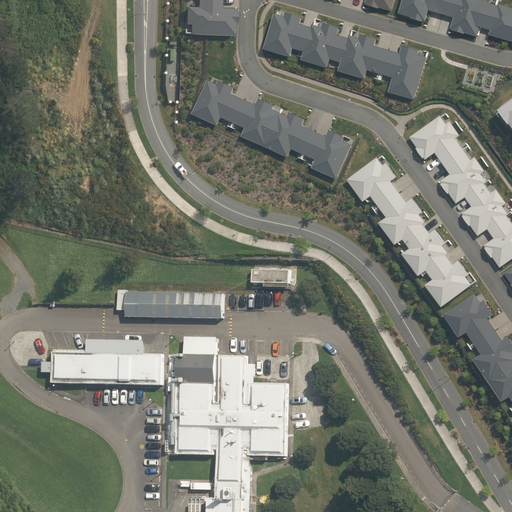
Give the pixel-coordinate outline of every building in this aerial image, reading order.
[(189,22),(189,33),(233,34),(233,21),(234,21),(235,10),(234,10),(234,7),(219,7),(219,0),(196,0),(197,7),(186,6),(185,22),(189,22)] [(380,6),(392,10),(394,0),(365,0),(365,2),(367,2),(367,4),(379,7),(380,6)] [(403,0),(399,12),(411,16),(411,17),(423,21),(424,20),(426,20),(429,9),(454,16),(451,27),(453,28),(452,29),(465,33),(465,31),(478,35),(480,25),(491,28),(489,33),(511,39),(511,7),(499,3),(498,4),(487,1),(487,0),(403,0)] [(389,91),(416,99),(428,56),(418,53),(419,49),(403,45),(401,52),(375,44),(377,38),(361,33),(360,37),(350,34),(349,37),(338,33),(340,27),(324,22),(323,26),(313,23),(312,26),(301,23),(303,16),(286,11),(285,15),(275,12),(265,48),(291,56),(294,47),(304,50),(301,59),(328,67),(330,58),(341,61),(339,70),(365,78),(368,69),(393,76),(389,91)] [(218,84),(208,79),(193,113),(218,124),(222,116),(245,127),(242,135),(288,156),(292,148),(316,158),(312,167),(337,178),(352,143),(344,139),(345,136),(329,129),(327,135),(303,124),(306,118),(290,111),(288,114),(273,108),(275,104),(259,97),(256,103),(232,93),(235,87),(219,79),(218,84)] [(511,98),(501,107),(502,109),(500,110),(511,125),(511,124),(511,98)] [(442,117),(441,116),(411,137),(418,147),(417,148),(424,159),(425,158),(427,160),(436,153),(451,174),(441,181),(443,183),(442,184),(449,194),(450,193),(457,204),(466,197),(473,206),(463,213),(464,215),(463,216),(471,226),(472,226),(479,236),(489,229),(495,238),(485,245),(486,247),(493,258),(494,257),(501,267),(511,259),(511,221),(508,215),(509,214),(509,213),(504,206),(508,203),(498,189),(492,193),(486,184),(488,182),(482,174),(486,171),(476,157),(472,160),(464,149),(457,138),(461,135),(451,121),(447,124),(442,117)] [(384,164),(378,156),(347,178),(364,201),(372,195),(387,215),(379,221),(396,244),(403,238),(410,247),(402,252),(419,275),(427,270),(433,278),(426,284),(442,306),(473,283),(466,275),(469,273),(460,259),(454,263),(446,254),(449,252),(443,244),(446,242),(436,228),(431,232),(424,223),(426,221),(420,213),(424,210),(413,196),(407,201),(392,180),(398,175),(388,162),(384,164)] [(292,270),(254,269),(253,283),(266,284),(266,287),(291,288),(291,284),(292,284),(292,270)] [(128,317),(225,319),(225,294),(129,292),(128,310),(128,317)] [(481,300),(476,292),(444,313),(460,336),(467,331),(481,353),(474,357),(502,400),(510,395),(511,397),(511,338),(509,334),(503,338),(489,317),(495,313),(485,298),(481,300)] [(252,511),(254,467),(252,467),(252,460),(268,461),(268,457),(288,457),(290,384),(256,383),(256,375),(258,364),(249,364),(249,356),(219,355),(219,338),(187,337),(186,354),(180,354),(179,383),(174,383),(174,377),(168,377),(168,392),(174,392),(174,390),(180,390),(178,455),(216,455),(216,450),(219,450),(219,499),(210,498),(209,511),(252,511)] [(54,383),(164,386),(165,354),(147,354),(147,346),(146,341),(88,340),(88,350),(55,350),(55,363),(44,362),(44,373),(54,373),(54,383)]
